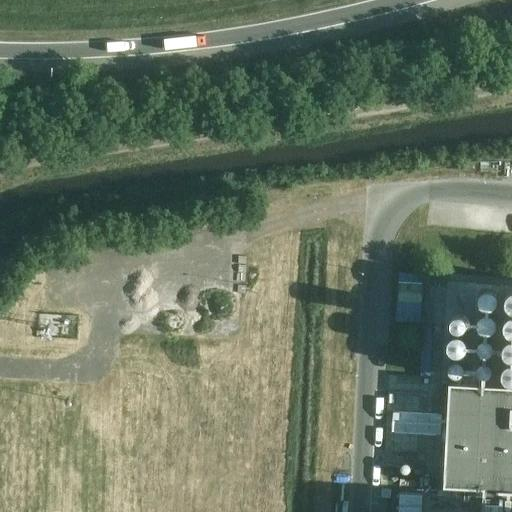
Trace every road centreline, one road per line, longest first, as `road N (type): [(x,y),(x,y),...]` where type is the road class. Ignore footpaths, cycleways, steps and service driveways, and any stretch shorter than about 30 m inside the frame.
road 1 (track): [(511,87),(0,169)]
road 2 (motorway): [(0,52),(166,46),(407,0)]
